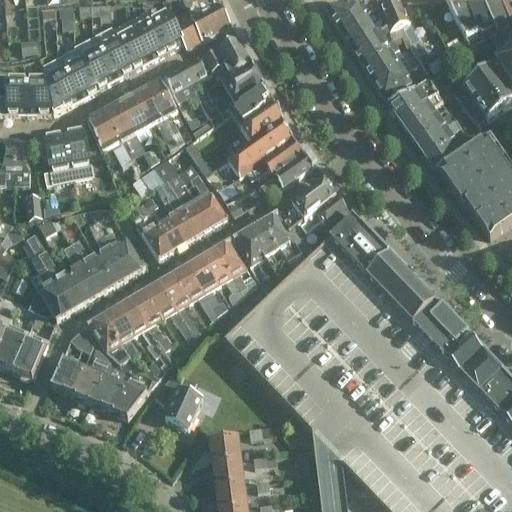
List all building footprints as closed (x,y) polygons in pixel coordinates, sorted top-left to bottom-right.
[(190,24),(191,26),(199,45),(230,29),(219,8),(215,0),(204,0),(181,2),(190,24)] [(511,1),(496,2),(511,31),(511,33),(511,1)] [(479,2),(461,3),(479,38),(484,36),(490,48),(499,43),(497,38),(479,2)] [(511,31),(496,2),(492,2),(479,2),(497,38),(511,31)] [(479,38),(461,3),(443,4),(462,39),(468,50),(481,43),(479,38)] [(424,56),(398,5),(378,5),(386,27),(390,37),(393,45),(401,41),(405,49),(409,47),(415,60),(424,56)] [(324,12),(340,36),(373,14),(375,18),(378,16),(374,6),(327,7),(324,12)] [(44,14),(45,34),(69,33),(69,13),(44,14)] [(380,23),(378,16),(375,18),(373,14),(340,36),(351,53),(378,35),(376,32),(373,27),(380,23)] [(181,55),(164,24),(145,34),(163,65),(181,55)] [(378,35),(351,53),(362,70),(389,52),(387,49),(393,45),(390,37),(386,27),(376,32),(378,35)] [(163,65),(145,34),(127,43),(144,75),(163,65)] [(206,80),(223,70),(228,80),(251,69),(237,42),(215,54),(197,64),(206,80)] [(144,75),(127,43),(109,53),(126,85),(144,75)] [(20,59),(28,59),(27,45),(19,46),(20,59)] [(35,45),(27,45),(28,59),(36,58),(35,45)] [(362,70),(373,86),(400,68),(397,65),(404,62),(393,45),(387,49),(389,52),(362,70)] [(452,68),(468,60),(463,49),(447,58),(452,68)] [(126,85),(109,53),(92,63),(91,63),(106,91),(108,95),(126,85)] [(476,131),(485,124),(511,105),(511,54),(452,96),(476,131)] [(373,86),(384,103),(411,86),(406,79),(418,71),(409,58),(404,62),(397,65),(400,68),(373,86)] [(106,91),(91,63),(92,63),(90,59),(71,69),(88,101),(106,91)] [(206,80),(197,64),(164,82),(172,98),(177,107),(188,101),(192,107),(198,104),(190,88),(206,80)] [(88,101),(71,69),(53,79),(70,111),(88,101)] [(231,117),(235,114),(264,93),(251,69),(228,80),(219,84),(231,105),(227,107),(225,103),(215,109),(216,112),(223,123),(231,117)] [(70,111),(53,79),(35,89),(52,121),(70,111)] [(170,121),(177,117),(159,85),(145,92),(163,125),(171,140),(178,136),(170,121)] [(52,121),(35,89),(29,92),(23,93),(28,129),(37,127),(38,128),(52,121)] [(420,95),(417,92),(389,110),(398,124),(436,97),(430,89),(420,95)] [(163,125),(145,92),(131,100),(148,133),(163,125)] [(28,129),(23,93),(2,95),(6,131),(28,129)] [(231,117),(240,133),(273,110),(264,93),(235,114),(231,117)] [(398,124),(408,137),(435,118),(432,113),(442,106),(436,97),(398,124)] [(116,108),(134,141),(148,133),(131,100),(116,108)] [(134,141),(116,108),(102,115),(126,160),(125,160),(127,164),(142,156),(140,153),(140,152),(134,141)] [(240,133),(246,143),(249,149),(282,126),(279,121),(273,110),(240,133)] [(223,123),(216,112),(208,117),(216,130),(224,124),(223,123)] [(86,124),(91,135),(101,158),(111,153),(121,172),(129,167),(127,164),(125,160),(126,160),(102,115),(86,124)] [(435,118),(408,137),(417,150),(454,124),(449,117),(439,123),(435,118)] [(187,126),(191,133),(199,128),(195,121),(187,126)] [(417,150),(427,164),(454,144),(451,139),(460,132),(454,124),(417,150)] [(196,142),(212,131),(209,126),(192,137),(196,142)] [(239,181),(250,173),(292,142),(282,126),(249,149),(227,164),(239,181)] [(84,136),(64,139),(70,175),(90,171),(84,136)] [(70,175),(64,139),(44,143),(50,178),(70,175)] [(268,174),(273,182),(304,160),(295,147),(292,142),(250,173),(257,182),(268,174)] [(0,189),(13,189),(13,144),(0,144),(0,189)] [(13,144),(13,189),(28,190),(29,144),(13,144)] [(436,177),(438,175),(464,157),(454,144),(427,164),(436,177)] [(464,157),(438,175),(463,211),(466,209),(490,242),(511,226),(511,183),(483,144),(464,157)] [(185,151),(190,159),(198,154),(193,145),(185,151)] [(164,162),(157,149),(142,157),(149,171),(164,162)] [(198,154),(190,159),(195,167),(204,162),(198,154)] [(267,201),(281,193),(311,171),(304,160),(273,182),(260,191),(267,201)] [(211,175),(204,162),(195,167),(203,180),(211,175)] [(165,185),(199,242),(212,234),(196,206),(189,210),(180,197),(183,196),(180,191),(185,188),(178,176),(176,178),(167,163),(152,174),(161,188),(165,185)] [(196,206),(212,234),(227,226),(209,198),(190,168),(178,176),(185,188),(189,185),(192,190),(194,189),(202,203),(196,206)] [(161,188),(152,174),(141,181),(150,196),(154,193),(161,188)] [(169,222),(185,250),(199,242),(165,185),(161,188),(154,193),(163,208),(166,206),(174,219),(169,222)] [(222,203),(237,196),(231,186),(216,193),(222,203)] [(313,219),(314,220),(335,203),(323,187),(277,220),(288,239),(298,231),(313,219)] [(39,203),(33,203),(29,208),(30,224),(40,223),(39,203)] [(143,209),(172,258),(185,250),(169,222),(161,227),(153,214),(156,212),(151,203),(143,209)] [(326,235),(338,226),(347,218),(335,203),(314,220),(313,219),(298,231),(304,238),(319,226),(326,235)] [(140,239),(157,266),(172,258),(143,209),(135,214),(139,221),(132,226),(140,239)] [(288,239),(277,220),(262,228),(278,256),(293,248),(288,239)] [(0,222),(0,233),(6,235),(9,226),(0,222)] [(346,511),(341,471),(464,341),(352,222),(287,284),(227,341),(222,346),(258,383),(267,393),(310,439),(320,511),(346,511)] [(52,227),(40,231),(47,243),(57,237),(52,227)] [(102,256),(95,260),(114,292),(129,284),(103,241),(95,228),(88,233),(102,256)] [(278,256),(262,228),(248,237),(264,265),(278,256)] [(103,241),(129,284),(144,275),(124,242),(116,247),(110,237),(103,241)] [(264,265),(248,237),(233,246),(250,273),(257,269),(264,281),(271,277),(264,265)] [(27,243),(29,247),(71,318),(86,309),(66,277),(59,281),(33,239),(27,243)] [(69,250),(100,301),(114,292),(95,260),(88,264),(77,245),(69,250)] [(51,318),(56,327),(71,318),(29,247),(21,251),(37,279),(29,283),(36,295),(51,318)] [(247,275),(229,247),(215,256),(239,296),(242,302),(248,297),(256,290),(252,284),(243,290),(238,280),(247,275)] [(66,277),(86,309),(100,301),(69,250),(62,255),(73,273),(66,277)] [(215,256),(201,264),(218,292),(225,288),(231,298),(227,300),(227,303),(231,310),(242,302),(239,296),(215,256)] [(0,260),(0,271),(10,277),(14,267),(0,260)] [(218,292),(201,264),(187,272),(216,321),(226,315),(221,308),(218,310),(210,297),(218,292)] [(216,321),(187,272),(173,280),(190,309),(197,305),(209,326),(216,321)] [(190,309),(173,280),(159,289),(193,345),(198,339),(183,313),(190,309)] [(193,345),(159,289),(145,297),(162,325),(169,321),(188,351),(193,345)] [(51,318),(36,295),(27,315),(48,323),(51,318)] [(162,325),(145,297),(131,305),(162,358),(172,351),(165,341),(163,342),(155,329),(162,325)] [(170,371),(162,358),(131,305),(117,313),(134,342),(141,338),(148,350),(145,352),(154,364),(157,362),(163,369),(159,373),(162,377),(170,371)] [(134,342),(117,313),(103,322),(124,357),(129,361),(136,358),(128,345),(134,342)] [(28,319),(23,330),(29,333),(34,321),(28,319)] [(0,320),(0,349),(7,332),(11,325),(0,320)] [(124,357),(103,322),(86,332),(105,359),(113,354),(120,366),(116,368),(132,376),(139,370),(129,361),(124,357)] [(0,349),(0,370),(11,375),(27,340),(7,332),(0,349)] [(83,334),(69,347),(76,353),(89,359),(93,348),(83,334)] [(31,384),(46,349),(27,340),(11,375),(31,384)] [(511,511),(511,390),(486,364),(464,341),(341,471),(346,476),(379,511),(511,511)] [(83,369),(69,401),(88,409),(105,369),(107,365),(99,355),(93,352),(85,370),(83,369)] [(49,392),(52,393),(69,401),(83,369),(63,360),(49,392)] [(105,369),(88,409),(107,417),(124,377),(105,369)] [(146,378),(159,387),(165,380),(154,369),(146,378)] [(125,375),(124,377),(107,417),(126,425),(147,397),(154,387),(125,375)] [(178,388),(169,381),(152,402),(161,409),(178,388)] [(195,390),(182,384),(163,424),(187,435),(201,404),(190,399),(195,390)] [(260,429),(248,431),(249,440),(261,439),(260,429)] [(211,470),(238,466),(235,442),(226,443),(223,441),(219,442),(216,444),(207,445),(211,470)] [(264,464),(252,466),(253,475),(265,474),(264,464)] [(238,466),(211,470),(214,494),(242,490),(238,466)] [(267,488),(255,490),(257,499),(269,498),(267,488)] [(244,511),(242,490),(214,494),(216,511),(244,511)]
